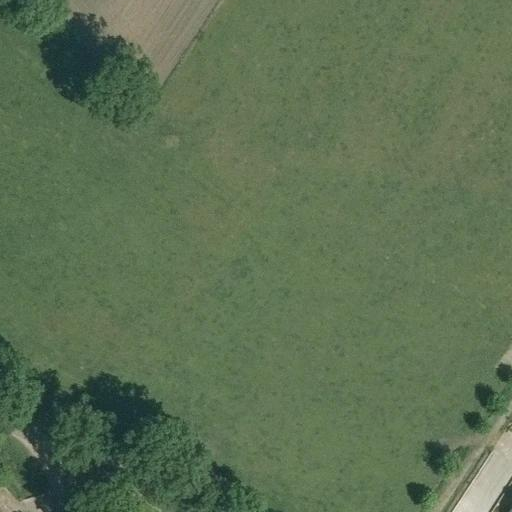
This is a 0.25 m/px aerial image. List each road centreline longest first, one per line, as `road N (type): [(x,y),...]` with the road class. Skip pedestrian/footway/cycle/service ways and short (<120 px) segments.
road 1 (unclassified): [(10,424),(178,511)]
road 2 (track): [(435,511),(511,402)]
